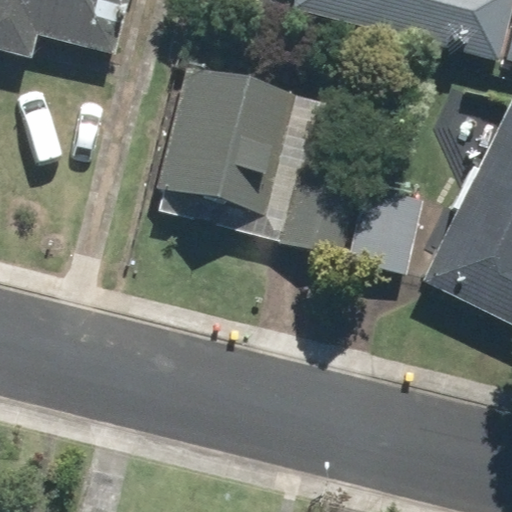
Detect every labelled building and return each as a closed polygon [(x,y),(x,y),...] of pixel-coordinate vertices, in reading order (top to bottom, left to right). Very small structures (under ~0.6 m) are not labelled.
[(0,0),(0,61),(19,67),(28,35),(109,56),(123,0),(0,0)] [(287,0),(285,11),(479,60),(494,0),(287,0)] [(511,20),(502,62),(511,64),(511,20)] [(147,213),(245,234),(244,239),(336,263),(356,186),(304,172),(319,106),(177,75),(147,213)] [(511,104),(506,101),(449,218),(447,217),(413,288),(511,336),(511,104)]
